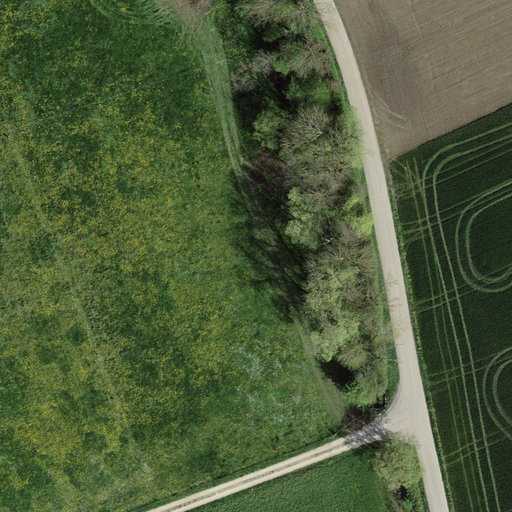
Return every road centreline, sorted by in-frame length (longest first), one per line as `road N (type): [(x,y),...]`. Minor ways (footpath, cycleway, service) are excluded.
road 1 (unclassified): [(320,0),(364,122),(438,511)]
road 2 (track): [(158,511),(355,438),(412,400)]
